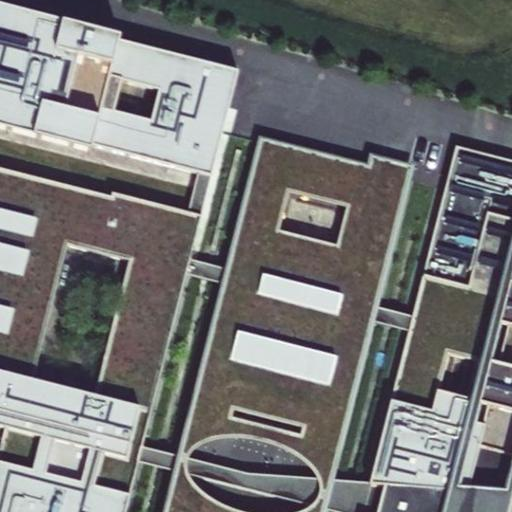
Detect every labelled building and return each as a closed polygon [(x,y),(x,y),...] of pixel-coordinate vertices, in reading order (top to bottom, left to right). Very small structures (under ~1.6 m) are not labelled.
[(0,128),(88,150),(89,145),(196,170),(208,173),(233,70),(115,41),(115,36),(0,7),(0,128)] [(511,154),(457,140),(413,314),(410,327),(370,485),(363,511),(507,511),(511,495),(511,154)] [(371,168),(261,141),(228,268),(225,281),(183,458),(178,476),(169,511),(320,511),(321,511),(328,481),(369,317),(373,304),(407,166),(373,158),(371,168)] [(0,426),(4,428),(0,444),(0,511),(124,511),(136,466),(141,448),(184,272),(188,258),(175,255),(186,210),(109,191),(108,195),(0,168),(0,426)] [(208,173),(196,170),(186,210),(175,255),(188,258),(184,272),(225,281),(228,268),(191,258),(189,255),(208,173)] [(413,314),(373,304),(369,317),(410,327),(413,314)] [(178,476),(183,458),(141,448),(136,466),(178,476)] [(363,511),(370,485),(328,481),(321,511),(324,511),(363,511)]
